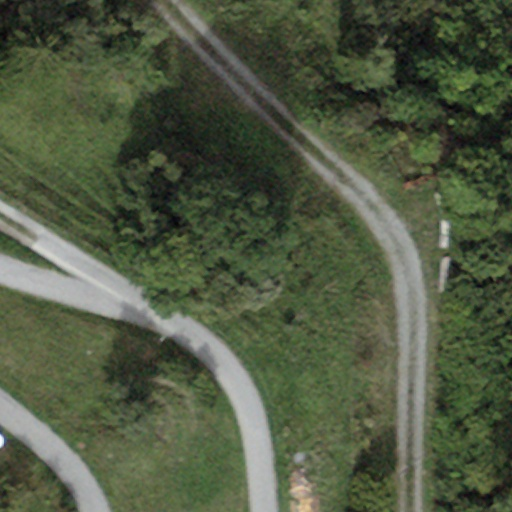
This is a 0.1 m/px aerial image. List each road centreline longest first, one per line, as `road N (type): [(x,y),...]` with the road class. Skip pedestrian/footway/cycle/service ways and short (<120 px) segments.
road 1 (track): [(408,511),(412,334),(390,230),(162,0)]
road 2 (track): [(133,303),(189,335),(244,398),(263,511)]
road 3 (track): [(0,215),(133,303)]
road 4 (track): [(89,511),(85,491),(0,407)]
road 5 (track): [(0,268),(133,303)]
